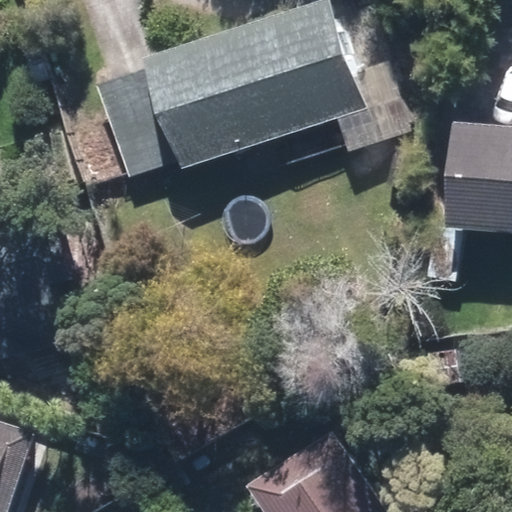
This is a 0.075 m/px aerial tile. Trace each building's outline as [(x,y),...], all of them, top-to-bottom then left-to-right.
[(326,0),(154,57),(191,168),(341,119),(352,152),(418,130),(395,57),(360,69),(337,0),(326,0)] [(511,122),(467,120),(460,223),(511,226),(511,122)] [(0,359),(67,343),(39,227),(0,236),(0,359)] [(0,410),(0,511),(14,511),(44,426),(0,410)] [(405,511),(344,419),(254,479),(276,511),(405,511)]
